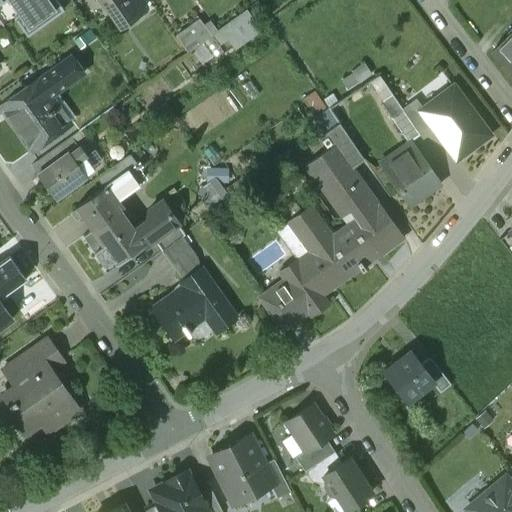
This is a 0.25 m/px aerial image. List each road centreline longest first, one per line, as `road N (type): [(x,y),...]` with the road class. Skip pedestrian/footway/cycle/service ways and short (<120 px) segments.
road 1 (residential): [(0,185),(177,431)]
road 2 (residential): [(328,360),(402,293),(511,151)]
road 3 (residential): [(177,431),(20,511)]
road 4 (residential): [(328,360),(418,511)]
road 5 (residential): [(328,360),(177,431)]
road 6 (residential): [(511,114),(420,0)]
